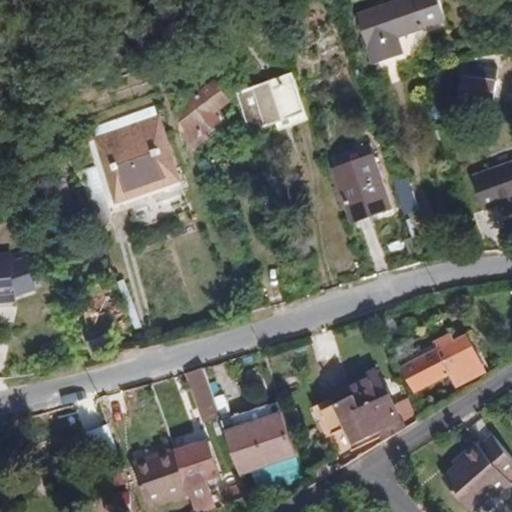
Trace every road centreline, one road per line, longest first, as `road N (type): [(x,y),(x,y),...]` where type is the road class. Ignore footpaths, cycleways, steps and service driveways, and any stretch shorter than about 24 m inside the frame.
road 1 (residential): [(511,281),(420,288),(0,406)]
road 2 (residential): [(359,471),(511,375)]
